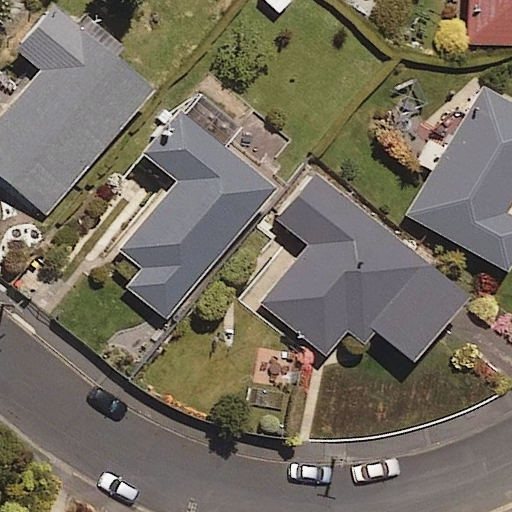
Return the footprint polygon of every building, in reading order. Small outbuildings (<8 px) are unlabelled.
[(511,0),(463,0),(464,41),(511,41),(511,0)] [(144,84),(38,1),(5,43),(34,66),(0,109),(0,177),(43,212),(144,84)] [(511,104),(474,83),(401,212),(499,267),(511,244),(511,104)] [(214,142),(230,122),(184,86),(135,150),(168,176),(113,246),(137,265),(121,285),(159,315),(264,181),(214,142)] [(456,291),(307,170),(271,214),(303,240),(255,300),(319,352),(335,333),(351,346),(367,327),(403,356),(456,291)] [(289,350),(255,347),(251,386),(286,389),(289,350)]
